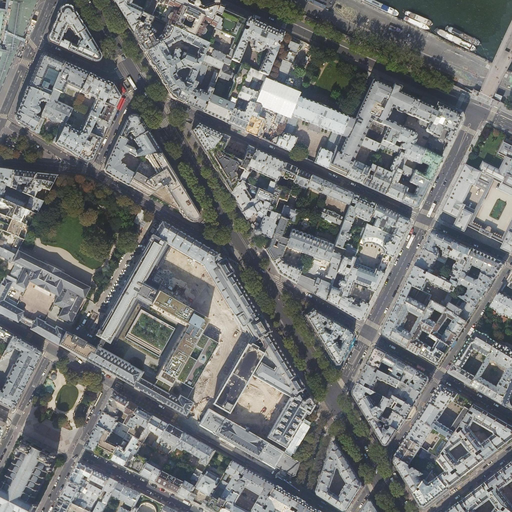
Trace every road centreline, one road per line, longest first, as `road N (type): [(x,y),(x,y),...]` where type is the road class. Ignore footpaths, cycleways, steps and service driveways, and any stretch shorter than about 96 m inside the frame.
road 1 (residential): [(151,96),(423,219)]
road 2 (primary): [(478,110),(236,0)]
road 3 (residential): [(111,382),(333,511)]
road 4 (primary): [(151,96),(250,264)]
road 5 (residential): [(250,264),(93,172)]
road 6 (primary): [(250,264),(335,399)]
road 7 (residential): [(367,333),(250,264)]
road 8 (residential): [(440,375),(511,261)]
road 9 (residential): [(195,511),(77,450)]
road 10 (tertiary): [(367,333),(423,219)]
road 11 (tertiary): [(478,110),(423,219)]
